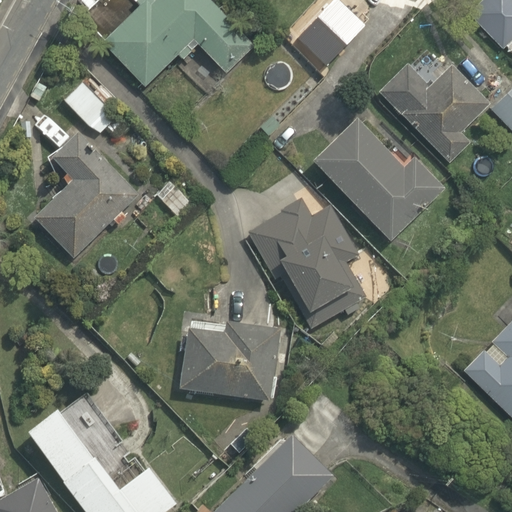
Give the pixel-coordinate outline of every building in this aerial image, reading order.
[(143,0),(142,0),(126,0),(90,42),(145,89),(171,58),(181,66),(194,51),(224,77),(258,38),(213,0),(143,0)] [(511,0),(476,0),(462,15),(510,60),(511,58),(511,0)] [(416,45),(371,92),(441,159),(458,141),(452,134),(480,105),(416,45)] [(75,78),(58,99),(96,131),(113,110),(75,78)] [(511,78),(484,107),(511,133),(511,78)] [(346,118),(304,158),(383,242),(435,192),(402,157),(392,167),(346,118)] [(132,196),(63,131),(43,152),(65,173),(25,216),(72,260),(132,196)] [(176,173),(152,195),(178,223),(202,201),(176,173)] [(291,198),(241,228),(305,333),(361,299),(342,267),(355,260),(322,205),(302,217),(291,198)] [(467,350),(452,365),(511,424),(511,307),(482,339),(486,343),(473,355),(467,350)] [(270,327),(185,318),(177,388),(262,397),(270,327)] [(42,407),(16,426),(78,511),(153,511),(169,501),(143,466),(134,473),(116,448),(124,441),(85,388),(48,415),(42,407)] [(204,511),(287,511),(319,475),(293,452),(272,434),(204,511)] [(51,511),(30,474),(0,491),(0,511),(51,511)]
